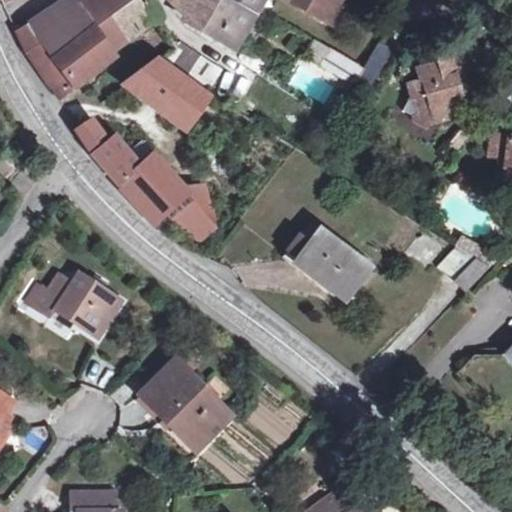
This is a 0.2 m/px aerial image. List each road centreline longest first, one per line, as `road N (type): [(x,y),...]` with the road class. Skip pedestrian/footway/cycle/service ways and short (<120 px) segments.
road 1 (tertiary): [(74,163),(169,256),(370,412),(475,511)]
road 2 (tertiary): [(0,46),(74,163)]
